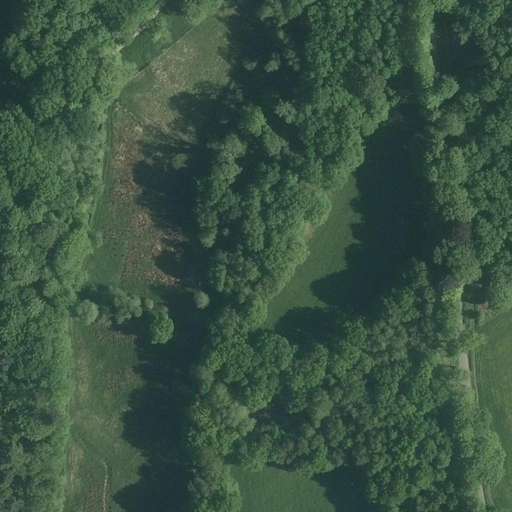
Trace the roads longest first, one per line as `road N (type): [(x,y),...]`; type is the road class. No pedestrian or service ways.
road 1 (tertiary): [(483,511),(429,0)]
road 2 (track): [(0,160),(167,0)]
